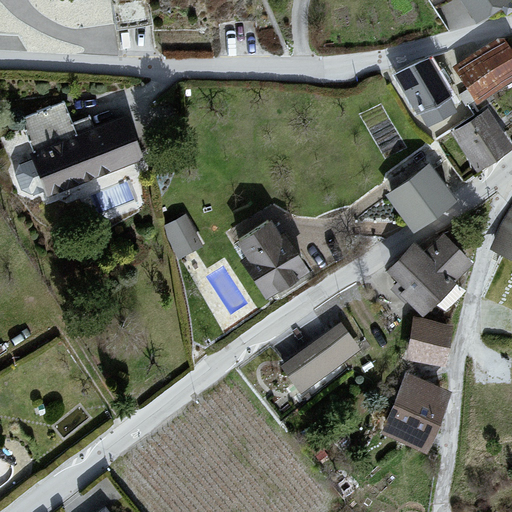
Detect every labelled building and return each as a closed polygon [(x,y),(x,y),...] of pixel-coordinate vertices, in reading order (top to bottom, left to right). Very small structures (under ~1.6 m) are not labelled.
[(492,0),(431,0),(451,32),(495,4),(492,0)] [(511,64),(501,46),(461,70),(475,94),(511,72),(511,64)] [(428,56),(386,84),(421,136),(463,108),(428,56)] [(119,105),(16,146),(46,222),(149,181),(119,105)] [(483,110),(435,141),(462,182),(510,152),(483,110)] [(429,169),(391,195),(414,228),(452,201),(429,169)] [(511,209),(491,249),(511,260),(511,209)] [(200,244),(185,217),(165,228),(180,256),(200,244)] [(271,222),(239,244),(271,292),(303,271),(271,222)] [(417,246),(391,271),(410,290),(406,294),(422,311),(470,264),(444,237),(425,255),(417,246)] [(450,323),(414,317),(408,354),(444,360),(450,323)] [(339,322),(277,366),(298,395),(360,351),(339,322)] [(450,391),(406,373),(381,433),(427,455),(440,425),(450,391)]
